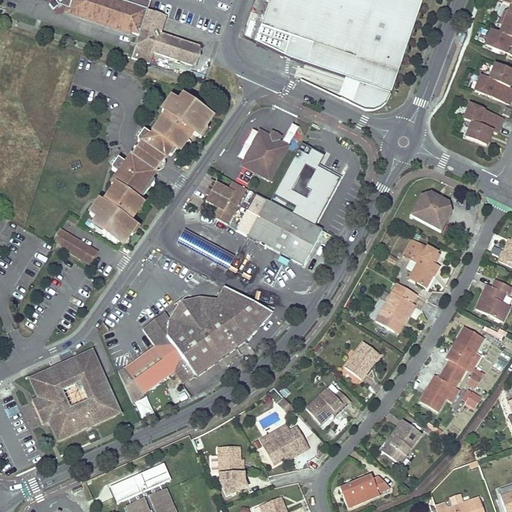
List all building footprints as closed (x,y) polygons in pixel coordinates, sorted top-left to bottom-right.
[(148,11),(114,0),(71,0),(68,12),(139,35),(148,11)] [(390,92),(420,0),(268,0),(257,34),(289,58),(305,63),(358,82),(390,92)] [(491,30),(485,45),(495,50),(498,51),(511,56),(511,0),(502,0),(502,3),(510,7),(504,20),(499,33),(491,30)] [(192,65),(198,47),(194,46),(194,47),(180,43),(180,41),(173,39),(173,40),(158,35),(165,16),(148,11),(139,35),(136,45),(135,46),(192,65)] [(481,77),(474,91),(484,95),(487,96),(508,105),(511,98),(511,96),(511,89),(509,88),(511,82),(511,80),(511,72),(494,65),(488,80),(481,77)] [(386,101),(388,97),(390,93),(390,92),(358,82),(352,99),(351,104),(363,110),(365,110),(367,111),(369,111),(371,111),(374,110),(377,109),(380,107),(383,106),(385,104),(386,101)] [(97,229),(116,242),(118,239),(123,243),(134,226),(129,222),(125,219),(130,212),(138,201),(137,199),(174,147),(175,148),(185,135),(189,129),(193,132),(199,136),(210,120),(205,117),(207,113),(188,99),(186,103),(182,100),(179,103),(171,97),(162,110),(166,113),(174,119),(172,122),(164,116),(150,135),(144,130),(137,140),(139,141),(124,163),(117,159),(110,168),(117,173),(110,183),(114,185),(104,200),(113,205),(110,209),(101,203),(97,200),(88,213),(97,219),(94,223),(98,226),(97,229)] [(469,105),(462,120),(471,124),(465,137),(486,146),(489,139),(492,132),(497,134),(499,127),(503,119),(482,110),(478,109),(469,105)] [(505,108),(502,115),(509,118),(511,111),(505,108)] [(166,113),(164,116),(172,122),(174,119),(166,113)] [(306,132),(292,125),(283,143),(296,150),(306,132)] [(189,129),(185,135),(189,138),(193,132),(189,129)] [(277,141),(269,137),(259,131),(241,165),(269,181),(287,147),(277,141)] [(272,132),(269,137),(277,141),(280,136),(272,132)] [(293,216),(314,227),(340,179),(319,168),(323,159),(300,147),(273,198),(295,211),(293,216)] [(208,196),(205,202),(217,209),(221,211),(219,215),(215,213),(212,217),(227,225),(246,190),(231,182),(229,187),(233,189),(231,193),(227,191),(215,184),(212,190),(208,196)] [(419,196),(409,216),(440,233),(451,213),(448,203),(430,193),(419,196)] [(104,200),(101,203),(110,209),(113,205),(104,200)] [(293,216),(265,201),(246,236),(303,266),(306,259),(321,231),(314,227),(293,216)] [(130,212),(125,219),(129,222),(134,215),(130,212)] [(97,253),(59,231),(51,243),(89,266),(97,253)] [(506,252),(503,250),(500,258),(511,264),(511,238),(511,241),(506,252)] [(413,271),(410,275),(419,280),(416,284),(425,289),(434,272),(436,273),(439,267),(434,265),(431,263),(437,253),(426,247),(426,248),(412,240),(403,257),(409,260),(410,261),(412,259),(417,262),(413,271)] [(209,243),(200,258),(236,277),(244,262),(209,243)] [(413,271),(417,262),(412,259),(410,261),(409,260),(406,266),(407,267),(407,268),(413,271)] [(410,275),(408,279),(416,284),(419,280),(410,275)] [(489,293),(484,290),(475,309),(502,322),(510,307),(502,303),(505,295),(508,296),(511,288),(496,280),(492,288),(489,293)] [(397,284),(375,322),(394,333),(402,320),(405,321),(414,305),(411,304),(416,295),(397,284)] [(131,403),(173,373),(182,385),(193,377),(194,379),(199,376),(236,349),(244,343),(259,328),(273,314),(223,287),(216,301),(197,299),(168,320),(163,313),(142,329),(154,346),(117,372),(131,403)] [(402,320),(394,333),(397,335),(405,321),(402,320)] [(449,361),(444,370),(460,379),(465,370),(472,358),(483,339),(464,328),(445,359),(449,361)] [(363,343),(344,368),(360,380),(379,356),(363,343)] [(227,364),(241,356),(238,350),(224,359),(227,364)] [(36,382),(31,384),(37,399),(47,422),(55,438),(60,436),(62,440),(115,416),(113,411),(117,409),(93,356),(88,358),(87,354),(78,357),(33,377),(36,382)] [(472,358),(465,370),(471,374),(474,368),(479,361),(472,358)] [(471,374),(481,380),(484,374),(474,368),(471,374)] [(460,379),(444,370),(438,379),(435,376),(419,402),(437,413),(445,399),(453,386),(455,388),(460,379)] [(471,374),(466,383),(476,388),(481,380),(471,374)] [(461,391),(455,388),(453,386),(445,399),(447,400),(453,404),(461,391)] [(319,424),(331,414),(341,405),(344,408),(350,403),(339,391),(333,396),(327,389),(305,409),(319,424)] [(481,399),(468,391),(462,400),(475,409),(481,399)] [(147,397),(135,402),(142,419),(154,414),(147,397)] [(47,422),(37,399),(31,402),(42,425),(47,422)] [(292,409),(283,399),(276,405),(285,415),(292,409)] [(341,405),(331,414),(333,417),(344,408),(341,405)] [(394,439),(389,446),(383,453),(398,465),(420,435),(402,422),(391,437),(394,439)] [(289,432),(285,425),(258,440),(261,447),(289,432)] [(272,466),(288,457),(300,451),(301,453),(309,449),(299,432),(297,432),(295,428),(289,432),(261,447),(272,466)] [(391,437),(385,443),(389,446),(394,439),(391,437)] [(236,491),(232,482),(243,482),(243,473),(239,473),(239,460),(238,448),(217,449),(218,482),(224,496),(236,491)] [(300,451),(288,457),(289,460),(301,453),(300,451)] [(371,476),(339,489),(347,509),(379,497),(378,493),(389,489),(378,477),(372,480),(371,476)] [(245,488),(243,482),(232,482),(236,491),(245,488)] [(175,511),(165,490),(161,492),(159,486),(128,499),(131,505),(125,507),(127,511),(175,511)] [(511,487),(499,492),(500,497),(511,493),(511,487)] [(511,511),(511,493),(500,497),(505,511),(511,511)] [(450,499),(453,508),(462,505),(459,496),(450,499)] [(284,511),(279,498),(261,505),(264,511),(284,511)] [(445,504),(434,507),(436,511),(483,511),(479,499),(462,505),(453,508),(447,510),(445,504)]
